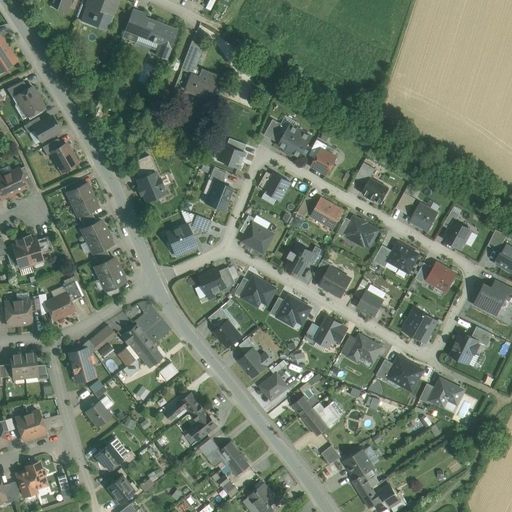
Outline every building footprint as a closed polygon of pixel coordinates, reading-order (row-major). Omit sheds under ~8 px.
[(52,0),(52,2),(58,5),(56,10),(66,14),(71,0),(52,0)] [(91,0),(91,2),(89,1),(81,20),(91,24),(93,19),(95,19),(96,17),(99,18),(99,19),(108,22),(116,0),(91,0)] [(176,31),(144,18),(142,25),(138,35),(139,35),(152,41),(152,42),(154,42),(155,40),(161,42),(156,55),(166,59),(176,31)] [(142,25),(128,20),(122,37),(136,43),(139,35),(138,35),(142,25)] [(0,71),(16,61),(0,37),(0,71)] [(204,45),(192,41),(191,45),(190,45),(188,50),(200,55),(204,45)] [(200,55),(188,50),(181,69),(188,71),(190,65),(195,67),(200,55)] [(199,76),(191,73),(185,88),(184,90),(198,95),(201,88),(215,94),(214,95),(215,95),(222,76),(201,68),(199,76)] [(23,81),(7,89),(12,98),(16,96),(15,95),(28,88),(23,81)] [(185,88),(175,85),(171,97),(177,95),(181,97),(184,90),(185,88)] [(28,88),(15,95),(16,96),(12,98),(15,103),(15,106),(22,119),(44,107),(32,86),(28,88)] [(41,122),(33,127),(35,129),(41,140),(60,130),(52,116),(41,122)] [(38,117),(23,126),(27,132),(29,133),(35,129),(33,127),(41,122),(38,117)] [(284,125),(273,119),(264,135),(276,141),(281,131),(284,125)] [(311,136),(291,124),(285,134),(281,131),(276,140),(281,142),(279,145),(287,149),(286,151),(291,154),(292,152),(300,157),(311,136)] [(58,138),(42,147),(47,155),(52,153),(51,152),(62,146),(58,138)] [(317,139),(308,155),(315,159),(321,148),(325,151),(328,145),(317,139)] [(62,146),(51,152),(52,153),(62,171),(77,162),(66,143),(62,146)] [(315,159),(311,166),(327,174),(337,157),(325,151),(321,148),(315,159)] [(135,168),(139,179),(146,176),(145,173),(155,169),(149,155),(138,160),(135,168)] [(364,162),(355,178),(366,184),(370,177),(371,177),(375,169),(364,162)] [(207,172),(209,165),(202,163),(201,170),(207,172)] [(34,187),(24,166),(19,169),(27,186),(29,190),(34,187)] [(18,168),(3,175),(2,174),(0,173),(0,194),(1,198),(27,186),(19,169),(18,168)] [(226,173),(213,168),(209,180),(214,182),(214,181),(222,184),(226,173)] [(146,176),(139,179),(137,180),(140,187),(138,188),(141,195),(143,194),(146,201),(164,193),(162,187),(163,186),(159,178),(158,179),(155,172),(146,176)] [(266,172),(258,187),(265,191),(273,175),(266,172)] [(273,175),(265,191),(280,200),(290,181),(275,173),(273,175)] [(371,177),(370,177),(366,184),(362,192),(368,196),(367,197),(374,201),(375,199),(381,203),(389,188),(371,177)] [(77,181),(64,187),(67,192),(79,186),(77,181)] [(222,184),(214,181),(214,182),(206,203),(225,210),(233,189),(222,184)] [(79,186),(67,192),(72,204),(92,195),(87,183),(79,186)] [(416,199),(404,192),(395,208),(407,214),(413,203),(416,199)] [(92,195),(72,204),(78,216),(91,210),(98,207),(92,195)] [(307,195),(298,211),(305,214),(313,199),(307,195)] [(343,211),(321,199),(312,215),(333,227),(343,211)] [(437,213),(420,203),(418,206),(413,203),(408,213),(413,216),(410,221),(427,230),(437,213)] [(91,210),(78,216),(81,222),(93,216),(91,210)] [(452,210),(443,225),(450,229),(455,221),(459,214),(452,210)] [(255,219),(249,215),(240,231),(246,234),(253,222),(255,219)] [(93,216),(81,222),(83,228),(96,222),(93,216)] [(211,221),(198,216),(194,226),(193,227),(202,230),(207,232),(211,221)] [(290,222),(299,227),(302,220),(293,216),(290,222)] [(378,230),(354,217),(352,221),(345,233),(358,241),(358,242),(364,246),(365,244),(369,246),(378,230)] [(346,218),(337,233),(343,237),(345,233),(352,221),(346,218)] [(83,228),(81,229),(87,241),(107,232),(101,220),(96,222),(83,228)] [(455,221),(450,229),(444,240),(460,248),(463,242),(465,243),(468,236),(467,236),(470,230),(455,221)] [(193,226),(191,222),(186,224),(192,237),(199,234),(202,230),(193,227),(194,226),(193,226)] [(274,234),(253,222),(246,234),(242,241),(252,246),(253,245),(255,247),(254,248),(263,253),(274,234)] [(186,224),(166,233),(175,252),(176,251),(177,252),(178,254),(188,250),(186,246),(195,242),(192,237),(186,224)] [(507,236),(496,230),(495,229),(488,246),(498,251),(507,236)] [(107,232),(87,241),(92,253),(105,247),(112,244),(107,232)] [(36,238),(31,239),(29,235),(22,237),(31,263),(32,262),(34,266),(35,267),(42,265),(43,263),(42,259),(43,259),(41,254),(36,240),(36,238)] [(48,236),(36,240),(41,254),(53,250),(48,236)] [(31,263),(22,237),(16,239),(17,244),(12,245),(12,246),(17,263),(19,267),(31,263)] [(419,254),(398,243),(393,251),(388,261),(409,272),(419,254)] [(312,252),(298,245),(294,252),(291,250),(287,258),(290,259),(286,266),(300,274),(301,274),(307,262),(313,253),(312,252)] [(393,251),(382,245),(373,261),(385,267),(388,261),(393,251)] [(511,247),(507,245),(502,253),(501,252),(496,261),(498,262),(497,264),(511,272),(511,270),(511,247)] [(12,246),(5,248),(7,254),(10,265),(17,263),(12,246)] [(316,246),(312,252),(313,253),(307,262),(313,265),(321,249),(316,246)] [(105,247),(92,253),(95,259),(108,253),(105,247)] [(108,253),(95,259),(98,265),(111,259),(108,253)] [(98,265),(94,267),(100,279),(120,269),(114,257),(111,259),(98,265)] [(323,259),(314,275),(323,280),(330,267),(332,264),(323,259)] [(431,267),(424,263),(415,278),(422,282),(431,267)] [(456,274),(437,263),(427,281),(446,291),(449,287),(451,286),(453,282),(452,280),(456,274)] [(228,267),(219,271),(226,287),(222,289),(224,293),(230,290),(235,282),(228,267)] [(330,267),(323,280),(320,285),(331,291),(341,297),(351,278),(330,267)] [(120,269),(100,279),(105,291),(118,285),(125,281),(120,269)] [(200,277),(208,295),(222,289),(226,287),(219,271),(218,269),(215,270),(214,269),(207,272),(207,274),(200,277)] [(74,276),(64,281),(66,286),(75,281),(76,281),(74,276)] [(276,288),(254,276),(251,281),(242,297),(252,303),(255,298),(267,304),(276,288)] [(244,277),(235,293),(242,297),(251,281),(244,277)] [(368,282),(363,279),(354,295),(359,298),(368,282)] [(75,281),(66,286),(73,300),(81,296),(75,281)] [(501,292),(484,284),(474,304),(496,315),(504,299),(506,295),(501,292)] [(118,285),(105,291),(108,296),(121,291),(118,285)] [(511,289),(504,285),(501,292),(506,295),(504,299),(511,302),(511,289)] [(377,296),(372,293),(371,294),(366,291),(359,305),(358,306),(358,307),(358,306),(374,315),(382,300),(377,297),(377,296)] [(67,293),(55,299),(54,298),(45,302),(53,320),(74,310),(67,293)] [(311,308),(289,295),(286,301),(277,316),(277,317),(287,322),(290,317),(302,324),(311,308)] [(156,339),(170,328),(146,297),(135,306),(141,314),(137,317),(144,325),(145,325),(156,339)] [(279,297),(270,313),(277,316),(286,301),(279,297)] [(29,299),(17,300),(20,324),(31,323),(29,299)] [(17,300),(5,302),(8,326),(20,324),(17,300)] [(207,319),(217,330),(228,320),(228,321),(231,319),(221,307),(207,319)] [(438,321),(413,308),(401,331),(426,344),(438,321)] [(347,328),(327,317),(321,328),(315,339),(315,340),(328,347),(333,338),(340,342),(347,328)] [(215,332),(227,347),(241,336),(228,321),(228,320),(217,330),(215,332)] [(321,328),(313,323),(304,338),(313,344),(315,340),(315,339),(321,328)] [(153,345),(136,324),(121,336),(128,345),(129,344),(129,345),(139,357),(140,356),(153,345)] [(108,325),(89,341),(96,349),(115,333),(108,325)] [(493,334),(476,326),(471,337),(478,341),(487,346),(493,334)] [(382,347),(360,335),(358,337),(357,339),(348,355),(348,356),(356,361),(360,355),(373,362),(382,347)] [(465,341),(458,337),(450,355),(467,363),(473,353),(475,354),(479,345),(477,344),(478,341),(471,337),(467,335),(465,341)] [(357,339),(350,336),(341,351),(348,355),(357,339)] [(255,347),(248,338),(239,345),(246,354),(253,348),(255,347)] [(88,340),(82,345),(86,350),(88,356),(96,349),(89,341),(88,340)] [(97,349),(104,357),(112,349),(106,341),(97,349)] [(287,349),(296,347),(294,341),(286,343),(287,349)] [(139,357),(129,345),(126,348),(135,359),(136,359),(139,357)] [(162,357),(153,345),(140,356),(145,363),(146,362),(150,367),(162,357)] [(135,359),(126,348),(118,354),(127,366),(128,365),(135,359)] [(261,357),(253,348),(246,354),(238,361),(252,377),(272,361),(266,353),(261,357)] [(86,350),(80,351),(77,350),(74,355),(70,356),(76,379),(89,376),(92,371),(88,356),(86,350)] [(34,352),(22,353),(25,377),(37,376),(36,366),(34,352)] [(292,353),(292,362),(305,361),(305,352),(292,353)] [(22,353),(10,355),(13,376),(13,378),(25,377),(22,353)] [(423,370),(398,356),(394,364),(388,375),(388,376),(400,383),(401,385),(412,391),(423,370)] [(135,359),(128,365),(133,372),(141,366),(136,359),(135,359)] [(394,364),(387,360),(385,359),(376,375),(386,380),(388,376),(388,375),(394,364)] [(172,362),(159,369),(165,380),(178,373),(172,362)] [(11,364),(4,365),(5,377),(13,376),(11,364)] [(44,365),(36,366),(37,376),(37,380),(48,378),(44,365)] [(295,373),(291,367),(286,371),(290,377),(295,373)] [(298,375),(304,382),(313,374),(306,367),(298,375)] [(276,372),(258,386),(271,402),(288,388),(276,372)] [(326,378),(320,382),(324,387),(330,383),(326,378)] [(463,390),(440,379),(430,400),(444,407),(447,399),(457,404),(463,390)] [(308,381),(299,388),(303,393),(312,386),(308,381)] [(436,388),(427,383),(419,399),(428,404),(430,400),(436,388)] [(103,385),(93,393),(97,398),(107,390),(103,385)] [(142,385),(135,394),(143,399),(149,391),(142,385)] [(356,397),(359,390),(353,388),(350,395),(356,397)] [(356,397),(354,403),(376,410),(381,397),(359,390),(356,397)] [(201,405),(191,393),(181,401),(180,401),(165,413),(170,421),(186,408),(190,413),(201,405)] [(309,399),(305,395),(293,405),(302,416),(319,403),(313,396),(309,399)] [(100,400),(86,411),(97,427),(111,416),(100,400)] [(324,409),(319,403),(302,416),(302,417),(317,435),(338,418),(328,406),(324,409)] [(217,425),(201,405),(190,413),(199,425),(191,432),(186,436),(192,444),(198,440),(198,441),(207,434),(217,425)] [(38,410),(27,414),(35,437),(46,433),(38,410)] [(27,414),(16,418),(23,441),(35,437),(27,414)] [(132,428),(135,421),(127,417),(123,424),(132,428)] [(144,428),(150,424),(146,419),(140,423),(144,428)] [(5,420),(0,420),(0,424),(3,433),(8,431),(6,424),(5,420)] [(435,425),(430,428),(436,437),(441,433),(435,425)] [(207,434),(198,441),(198,440),(192,444),(192,445),(197,450),(199,448),(211,439),(207,434)] [(219,448),(211,439),(199,448),(207,458),(219,448)] [(240,454),(231,442),(221,450),(219,448),(207,458),(214,468),(222,462),(225,466),(230,463),(240,454)] [(120,458),(109,444),(98,453),(103,460),(102,460),(102,464),(104,466),(106,466),(110,470),(118,463),(122,460),(120,458)] [(341,457),(332,445),(321,453),(330,464),(341,457)] [(363,450),(345,461),(355,476),(354,476),(356,479),(359,477),(359,476),(360,476),(366,473),(374,468),(371,462),(378,458),(370,446),(363,450)] [(131,450),(120,458),(122,460),(118,463),(122,468),(136,456),(131,450)] [(250,466),(240,454),(230,463),(235,469),(239,474),(250,466)] [(41,469),(38,462),(27,466),(28,470),(36,492),(36,494),(46,491),(44,485),(46,485),(43,477),(46,472),(41,469)] [(152,480),(164,474),(160,467),(149,473),(152,480)] [(28,470),(17,474),(24,496),(36,492),(28,470)] [(186,472),(184,475),(193,485),(196,482),(186,472)] [(366,473),(360,476),(359,476),(359,477),(356,479),(352,481),(360,494),(378,483),(379,482),(375,476),(370,479),(366,473)] [(65,475),(57,477),(61,490),(69,488),(65,475)] [(121,475),(107,487),(120,503),(134,492),(121,475)] [(226,475),(218,481),(223,487),(231,481),(226,475)] [(149,478),(140,486),(144,492),(154,484),(149,478)] [(21,499),(15,482),(9,484),(15,501),(21,499)] [(396,493),(390,483),(381,489),(378,483),(360,494),(369,507),(384,497),(390,507),(401,500),(396,493)] [(9,484),(2,486),(6,499),(6,500),(7,503),(15,501),(9,484)] [(264,484),(258,490),(255,489),(251,492),(251,495),(249,496),(261,511),(270,504),(276,499),(264,484)] [(171,495),(177,500),(182,493),(177,488),(171,495)] [(130,503),(118,511),(130,511),(134,509),(130,503)] [(209,503),(198,511),(209,511),(213,509),(209,503)]
